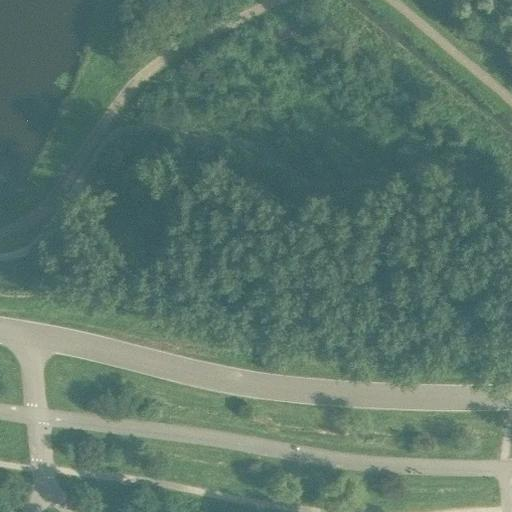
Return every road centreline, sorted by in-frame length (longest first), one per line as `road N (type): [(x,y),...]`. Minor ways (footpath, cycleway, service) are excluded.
road 1 (unclassified): [(0,330),(336,397),(511,399)]
road 2 (unknown): [(0,241),(33,225),(142,72),(272,0)]
road 3 (unknown): [(395,0),(511,99)]
